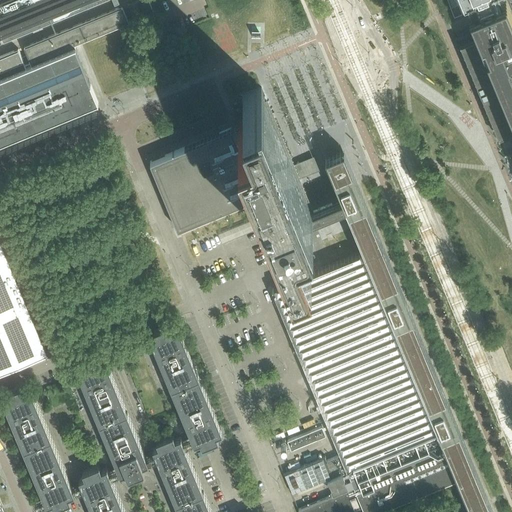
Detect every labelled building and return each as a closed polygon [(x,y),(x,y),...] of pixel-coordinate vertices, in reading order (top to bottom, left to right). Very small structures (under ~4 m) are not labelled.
[(0,0),(0,33),(0,34),(4,42),(32,30),(33,30),(36,29),(36,28),(68,15),(104,0),(114,0),(115,2),(119,0),(0,0)] [(149,0),(136,0),(129,3),(128,3),(135,19),(154,11),(149,0)] [(500,136),(511,130),(511,4),(510,0),(465,0),(466,2),(471,15),(482,11),(486,22),(485,22),(489,31),(461,43),(461,42),(460,43),(478,86),(499,137),(500,136)] [(0,142),(13,137),(62,116),(64,116),(72,113),(73,112),(98,102),(75,47),(76,46),(75,44),(81,41),(129,22),(123,5),(122,6),(25,46),(24,46),(31,62),(25,64),(19,48),(18,49),(1,56),(0,56),(0,142)] [(472,510),(472,511),(494,511),(491,504),(489,500),(459,427),(413,317),(412,313),(409,306),(344,149),(326,157),(340,192),(342,197),(312,209),(310,205),(309,205),(298,178),(302,177),(304,176),(304,175),(303,175),(303,173),(308,171),(304,162),(299,164),(298,162),(298,161),(296,162),(292,164),(288,155),(287,153),(279,134),(264,97),(261,89),(262,88),(262,87),(261,87),(243,95),(252,117),(238,123),(239,124),(212,135),(210,136),(150,161),(178,228),(223,209),(266,192),(267,192),(269,197),(271,202),(272,201),(289,243),(288,243),(292,251),(291,252),(292,253),(311,245),(310,244),(302,224),(346,206),(364,250),(337,262),(333,263),(330,264),(326,266),(318,269),(283,284),(281,285),(272,288),(276,298),(277,301),(286,323),(289,330),(295,343),(298,351),(299,353),(300,357),(303,363),(313,387),(316,394),(322,409),(326,418),(347,469),(348,469),(354,485),(319,500),(298,508),(299,511),(360,511),(363,511),(365,510),(365,511),(375,511),(376,510),(449,480),(458,477),(458,478),(468,502),(469,503),(470,506),(472,510)] [(0,370),(2,370),(3,370),(3,369),(13,365),(13,366),(14,365),(24,361),(25,361),(25,360),(35,356),(35,357),(36,356),(36,355),(46,351),(46,352),(48,351),(47,349),(46,350),(42,340),(44,339),(43,338),(42,339),(38,329),(39,328),(38,327),(37,327),(33,318),(34,317),(34,316),(33,316),(31,312),(32,312),(32,310),(30,311),(27,302),(16,277),(12,268),(14,267),(13,266),(12,267),(8,257),(9,256),(9,255),(7,255),(3,246),(4,245),(4,244),(3,244),(0,239),(0,238),(0,370)] [(217,434),(222,432),(199,377),(178,326),(173,328),(171,323),(163,326),(154,330),(156,335),(150,337),(194,443),(200,441),(202,446),(211,442),(219,439),(217,434)] [(80,361),(82,366),(76,368),(120,474),(126,472),(128,476),(141,471),(145,470),(143,465),(148,462),(125,407),(105,356),(99,359),(97,354),(88,357),(80,361)] [(6,392),(8,396),(3,399),(5,404),(24,451),(31,468),(44,499),(46,504),(52,502),(54,507),(63,504),(71,500),(69,495),(74,493),(74,492),(72,487),(70,483),(54,443),(51,437),(35,398),(31,387),(25,389),(23,384),(16,387),(6,391),(6,392)] [(322,425),(287,440),(291,449),(326,435),(322,425)] [(158,445),(153,447),(179,511),(212,511),(201,486),(181,436),(175,438),(173,433),(165,437),(156,440),(158,445)] [(325,455),(284,473),(292,492),(346,470),(339,455),(327,460),(325,456),(326,456),(325,455)] [(82,471),(84,476),(79,478),(92,511),(125,511),(107,466),(101,469),(99,464),(91,467),(82,471)] [(343,472),(328,478),(333,492),(348,485),(343,472)]
